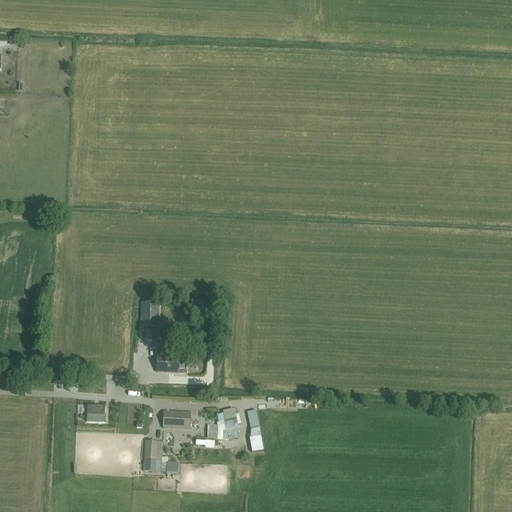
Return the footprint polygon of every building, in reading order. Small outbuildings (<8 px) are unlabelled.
[(54,68),(54,60),(41,60),(42,68),(54,68)] [(159,304),(141,304),(141,328),(158,329),(159,304)] [(218,341),(219,320),(212,320),(210,341),(218,341)] [(157,374),(186,374),(187,356),(172,356),(172,357),(157,356),(157,374)] [(208,426),(207,440),(223,441),(223,435),(238,433),(235,415),(238,415),(238,410),(223,412),(225,424),(217,424),(217,426),(208,426)] [(163,429),(190,430),(191,413),(164,412),(163,429)] [(196,437),(196,446),(206,447),(206,438),(196,437)] [(163,443),(145,442),(144,472),(162,474),(163,443)] [(178,475),(179,465),(167,464),(167,474),(178,475)]
